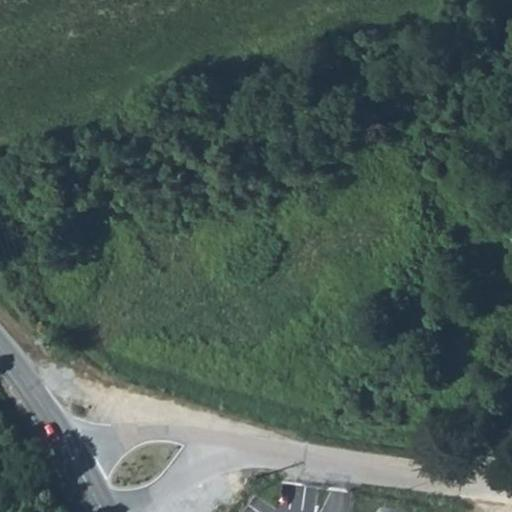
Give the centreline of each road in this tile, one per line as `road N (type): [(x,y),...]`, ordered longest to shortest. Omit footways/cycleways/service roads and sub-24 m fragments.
road 1 (residential): [(511,497),(207,445)]
road 2 (residential): [(207,445),(169,433),(69,444)]
